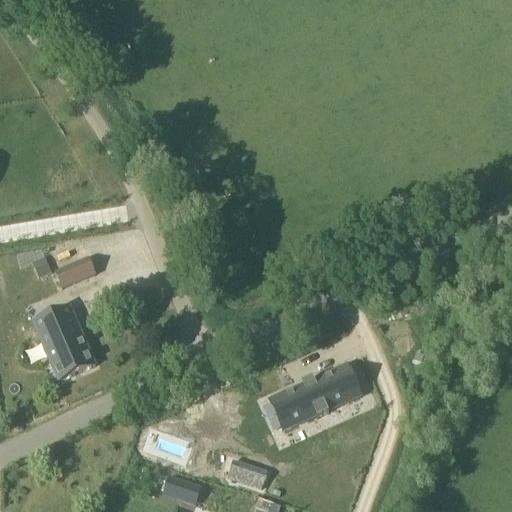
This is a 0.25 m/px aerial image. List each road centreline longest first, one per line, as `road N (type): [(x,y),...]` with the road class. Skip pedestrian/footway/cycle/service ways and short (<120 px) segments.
road 1 (unclassified): [(204,367),(105,144),(11,0)]
road 2 (unclassified): [(204,367),(511,222)]
road 3 (unclassified): [(0,463),(204,367)]
